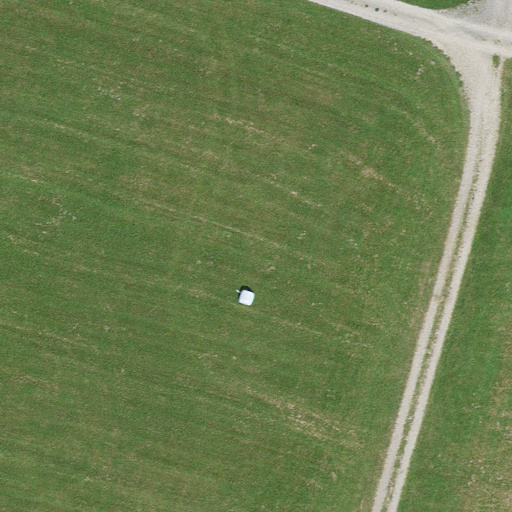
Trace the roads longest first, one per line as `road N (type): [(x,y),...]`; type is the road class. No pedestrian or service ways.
road 1 (track): [(480,37),(356,511)]
road 2 (track): [(326,0),(480,37)]
